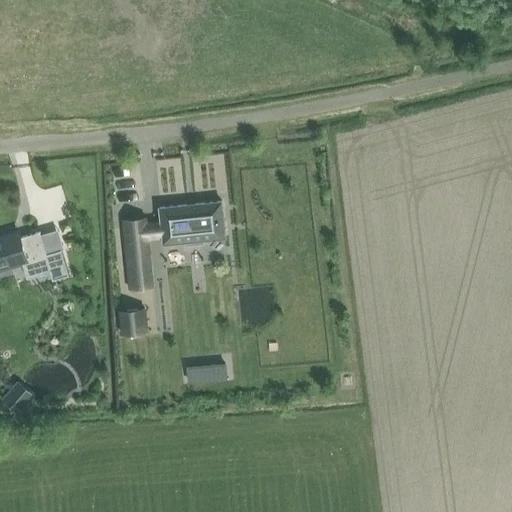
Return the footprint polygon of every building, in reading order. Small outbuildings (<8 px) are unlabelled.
[(146,216),(123,218),(130,289),(153,286),(148,238),(163,236),(164,243),(184,241),(185,245),(205,243),(204,239),(226,236),(222,200),(160,207),(161,221),(146,222),(146,216)] [(0,269),(23,262),(26,273),(36,270),(38,275),(50,271),(53,279),(69,274),(62,249),(47,253),(40,231),(9,240),(8,235),(0,236),(0,269)] [(144,307),(120,310),(123,334),(147,331),(144,307)] [(211,378),(227,377),(225,363),(210,364),(211,378)] [(21,394),(14,401),(22,408),(28,400),(21,394)]
